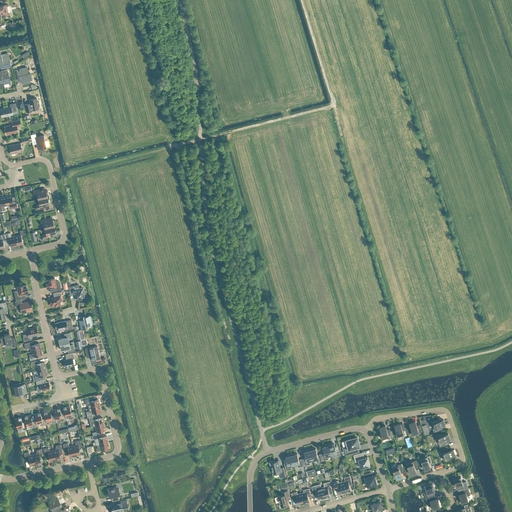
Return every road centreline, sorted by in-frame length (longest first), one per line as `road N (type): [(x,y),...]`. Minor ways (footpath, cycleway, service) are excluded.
road 1 (track): [(221,134),(332,102),(301,0)]
road 2 (residential): [(365,431),(375,418),(445,410),(464,459),(441,472)]
road 3 (residential): [(88,462),(118,449),(102,374),(57,376)]
road 4 (residential): [(11,164),(47,162),(65,234),(57,245),(30,251)]
